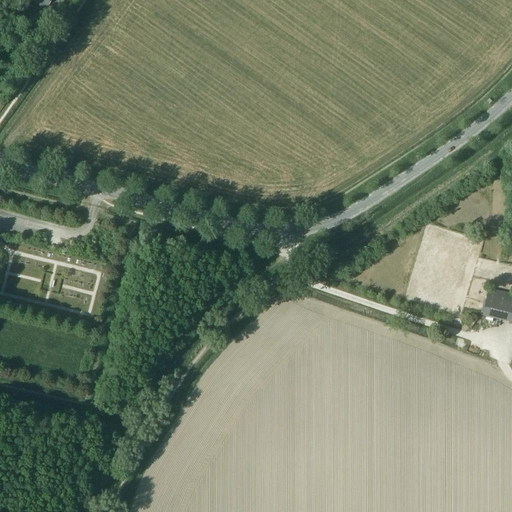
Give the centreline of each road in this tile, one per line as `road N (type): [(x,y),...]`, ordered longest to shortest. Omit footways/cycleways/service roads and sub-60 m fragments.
road 1 (tertiary): [(284,231),(0,164)]
road 2 (tertiary): [(284,231),(364,204),(511,96)]
